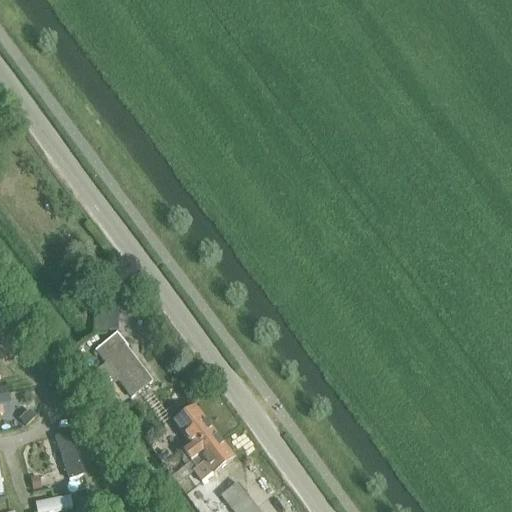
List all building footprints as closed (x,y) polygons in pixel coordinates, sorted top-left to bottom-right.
[(96,310),(96,332),(119,332),(119,309),(96,310)] [(127,350),(116,337),(95,354),(132,400),(152,385),(126,351),(127,350)] [(6,391),(0,391),(0,407),(9,406),(6,391)] [(187,459),(191,464),(220,442),(194,409),(173,425),(181,437),(182,436),(188,445),(176,454),(182,462),(187,459)] [(70,432),(54,437),(70,480),(86,474),(70,432)] [(234,461),(220,442),(191,464),(196,471),(193,473),(202,485),(234,461)] [(39,480),(31,482),(34,494),(42,492),(39,480)] [(257,511),(237,485),(221,498),(231,511),(257,511)] [(72,495),(36,503),(38,511),(55,511),(74,508),(72,495)]
